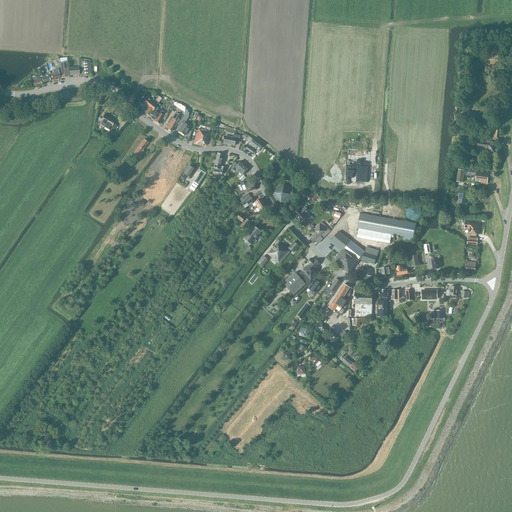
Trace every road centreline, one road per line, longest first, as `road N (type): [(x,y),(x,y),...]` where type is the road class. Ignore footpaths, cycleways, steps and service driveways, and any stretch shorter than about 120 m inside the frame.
road 1 (tertiary): [(0,478),(339,505),(387,494),(405,479),(497,282)]
road 2 (tertiary): [(497,282),(359,284),(273,207),(254,167),(235,151),(177,141),(95,79),(0,91)]
road 3 (track): [(247,118),(166,77),(144,77),(127,103)]
road 4 (track): [(379,26),(482,17),(503,0)]
